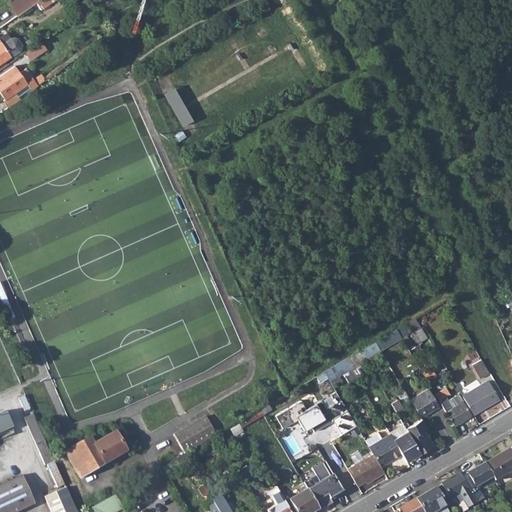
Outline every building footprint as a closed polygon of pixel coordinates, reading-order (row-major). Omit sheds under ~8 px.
[(16,0),(9,5),(17,16),(36,3),(39,0),(16,0)] [(39,0),(36,3),(41,10),(56,0),(39,0)] [(0,64),(18,52),(21,48),(21,45),(17,39),(10,39),(2,44),(0,40),(0,64)] [(22,55),(28,62),(45,51),(39,43),(22,55)] [(15,66),(0,76),(0,92),(5,99),(3,101),(7,107),(19,99),(15,94),(28,85),(31,90),(38,86),(25,68),(19,72),(15,66)] [(35,78),(38,82),(45,78),(41,74),(35,78)] [(183,125),(193,119),(175,87),(164,92),(183,125)] [(19,99),(7,107),(8,108),(20,100),(19,99)] [(374,341),(379,350),(399,339),(394,330),(374,341)] [(345,358),(351,368),(365,360),(359,350),(345,358)] [(472,364),(481,378),(490,373),(481,358),(472,364)] [(462,395),(473,414),(498,399),(487,381),(462,395)] [(409,400),(420,418),(438,407),(427,389),(409,400)] [(438,400),(446,394),(443,389),(434,394),(438,400)] [(452,426),(471,415),(463,401),(455,406),(451,408),(444,398),(438,402),(452,426)] [(314,431),(333,420),(341,434),(356,425),(347,410),(341,399),(326,408),(321,399),(305,408),(300,400),(275,415),(282,428),(297,419),(304,430),(310,426),(314,431)] [(391,402),(403,423),(406,421),(402,414),(405,412),(397,399),(391,402)] [(0,511),(13,511),(34,503),(21,476),(0,485),(0,432),(11,427),(4,411),(0,413),(0,511)] [(37,451),(43,465),(52,461),(31,415),(23,418),(33,441),(34,440),(39,450),(37,451)] [(172,435),(184,454),(216,435),(205,416),(181,430),(172,435)] [(390,434),(394,439),(408,431),(406,428),(403,424),(389,432),(390,434)] [(421,425),(411,431),(413,435),(424,429),(421,425)] [(408,427),(406,428),(408,431),(421,452),(433,445),(424,429),(413,435),(411,431),(408,427)] [(421,452),(408,431),(394,439),(402,454),(406,461),(421,452)] [(64,452),(79,478),(125,451),(114,432),(93,444),(88,437),(64,452)] [(365,440),(369,446),(382,439),(377,432),(365,440)] [(374,455),(380,465),(392,459),(392,460),(402,454),(394,439),(390,434),(382,439),(369,446),(373,453),(374,455)] [(511,448),(508,450),(508,449),(484,464),(492,477),(495,481),(510,472),(511,470),(511,448)] [(347,468),(357,485),(373,476),(375,478),(384,472),(380,465),(374,455),(373,453),(347,468)] [(162,467),(166,474),(188,461),(184,454),(162,467)] [(325,460),(322,462),(330,475),(333,474),(325,460)] [(314,485),(307,489),(318,508),(319,511),(333,503),(330,498),(343,491),(333,474),(330,475),(322,462),(311,468),(315,475),(310,478),(314,485)] [(484,464),(461,477),(467,487),(469,491),(476,503),(477,503),(483,500),(475,487),(481,483),(483,488),(487,489),(496,483),(495,481),(492,477),(484,464)] [(459,474),(442,484),(449,498),(458,493),(467,508),(477,503),(476,503),(469,491),(467,487),(461,477),(459,474)] [(76,511),(65,487),(43,497),(49,511),(76,511)] [(423,511),(434,511),(446,505),(436,487),(416,499),(423,511)] [(267,510),(267,511),(289,511),(287,508),(288,508),(277,489),(269,494),(276,505),(267,510)] [(289,500),(296,511),(312,511),(318,508),(307,489),(289,500)] [(230,511),(220,494),(211,499),(218,511),(230,511)] [(115,511),(122,508),(114,495),(92,508),(94,511),(102,511),(106,510),(106,511),(115,511)] [(395,511),(423,511),(416,499),(395,511)]
